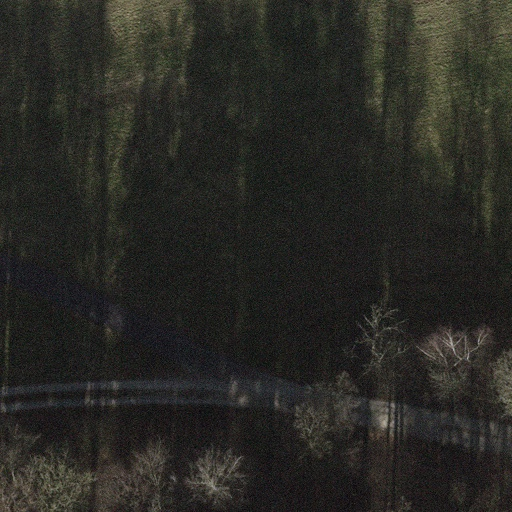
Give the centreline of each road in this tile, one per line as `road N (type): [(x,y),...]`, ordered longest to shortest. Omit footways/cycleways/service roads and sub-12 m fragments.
road 1 (track): [(301,398),(157,318),(0,265)]
road 2 (track): [(301,398),(0,416)]
road 3 (track): [(511,438),(301,398)]
